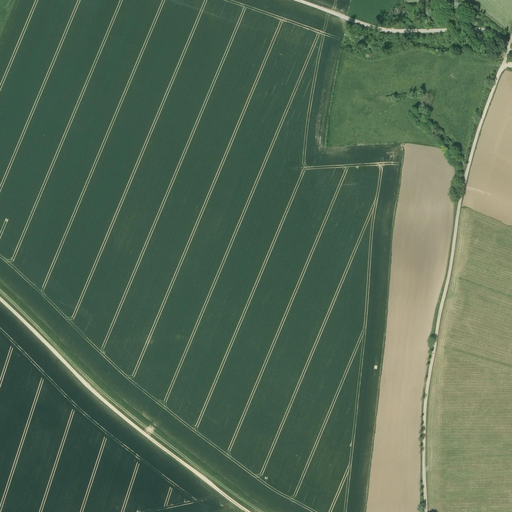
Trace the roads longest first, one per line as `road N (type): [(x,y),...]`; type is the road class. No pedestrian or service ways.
road 1 (track): [(509,48),(458,206),(425,401),(426,511)]
road 2 (track): [(247,511),(110,407),(0,298)]
road 3 (track): [(296,0),(379,29),(489,31),(509,48)]
